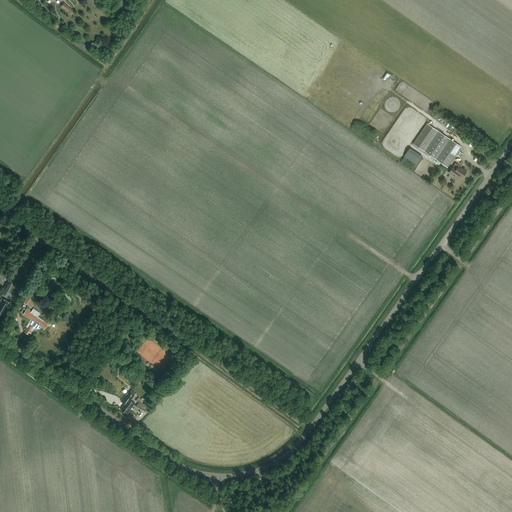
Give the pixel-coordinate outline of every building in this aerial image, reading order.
[(64,3),(61,7),(70,14),(71,13),(70,13),(72,10),(73,10),(64,3)] [(93,43),(91,46),(100,51),(102,47),(93,43)] [(427,123),(413,144),(448,168),(457,155),(461,158),(464,154),(460,151),(462,147),(427,123)] [(417,165),(423,156),(410,148),(404,156),(417,165)] [(458,178),(460,176),(463,178),(467,172),(459,166),(460,166),(456,163),(449,173),(458,178)] [(27,297),(24,302),(32,308),(36,303),(35,302),(36,301),(33,299),(32,300),(27,297)] [(0,313),(3,315),(10,303),(2,298),(0,301),(0,313)] [(48,324),(38,317),(40,313),(33,309),(31,312),(27,310),(23,315),(27,318),(28,318),(31,320),(25,330),(26,331),(25,333),(28,335),(30,333),(31,334),(35,328),(37,329),(38,330),(39,330),(40,329),(40,328),(41,328),(44,330),(48,324)] [(127,412),(129,413),(135,404),(131,401),(135,396),(129,391),(122,402),(125,404),(121,410),(126,414),(127,412)] [(148,407),(148,406),(142,402),(137,399),(136,401),(139,403),(137,405),(148,413),(152,407),(150,405),(148,407)]
